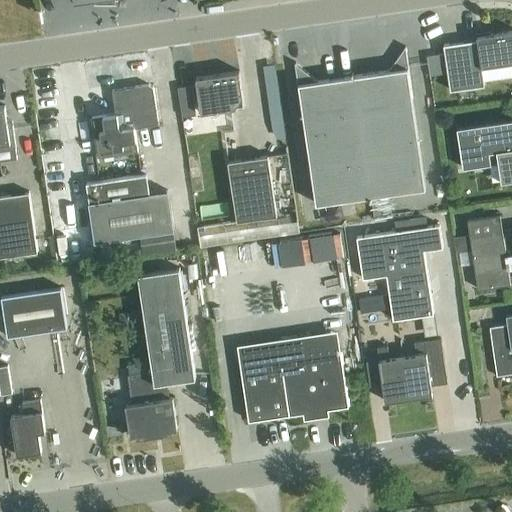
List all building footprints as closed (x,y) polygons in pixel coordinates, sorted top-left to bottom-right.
[(448,74),(451,91),(485,86),(482,67),(511,63),(511,31),(477,37),(478,41),(444,46),(445,54),(448,74)] [(388,194),(426,189),(412,98),(413,97),(406,47),(405,47),(405,49),(389,71),(318,82),(297,64),(296,63),(295,63),(303,114),(317,205),(371,197),(375,221),(392,219),(388,194)] [(445,54),(428,57),(428,61),(431,77),(448,74),(445,54)] [(196,78),(201,114),(245,107),(240,72),(196,78)] [(138,153),(135,129),(159,125),(154,88),(149,85),(113,90),(116,114),(92,118),(97,154),(102,158),(138,153)] [(196,116),(192,86),(178,88),(183,118),(196,116)] [(0,150),(16,148),(13,122),(8,122),(5,106),(0,107),(0,150)] [(511,120),(457,128),(463,169),(499,163),(502,182),(511,180),(511,120)] [(238,132),(226,134),(229,159),(241,158),(238,132)] [(277,216),(277,215),(268,156),(229,162),(238,222),(277,216)] [(90,203),(89,203),(95,243),(174,231),(168,191),(150,194),(147,174),(87,183),(90,203)] [(0,258),(38,252),(29,193),(0,197),(0,258)] [(475,264),(478,290),(511,285),(511,281),(511,280),(511,235),(504,236),(501,216),(468,220),(470,236),(454,238),(456,254),(460,253),(461,266),(475,264)] [(381,234),(387,276),(393,320),(421,316),(425,337),(437,335),(434,314),(427,269),(425,251),(443,248),(440,225),(381,234)] [(363,279),(387,276),(381,234),(357,237),(363,279)] [(128,375),(132,404),(126,405),(131,437),(135,436),(136,439),(174,433),(173,430),(178,429),(173,398),(167,399),(165,383),(196,378),(179,268),(138,275),(153,372),(148,372),(130,375),(128,375)] [(2,297),(7,337),(67,328),(61,288),(2,297)] [(372,298),(359,300),(361,314),(374,312),(372,298)] [(511,314),(506,316),(508,325),(490,327),(497,376),(511,373),(511,314)] [(416,354),(403,356),(409,398),(433,395),(429,367),(445,365),(441,339),(415,343),(416,354)] [(409,398),(403,356),(390,358),(388,347),(377,348),(385,402),(409,398)] [(241,368),(249,422),(289,416),(350,407),(342,353),(241,368)] [(146,363),(128,365),(130,375),(148,372),(146,363)] [(0,368),(0,388),(1,396),(12,394),(8,367),(0,368)] [(23,402),(24,414),(11,416),(17,456),(42,452),(39,433),(46,432),(41,400),(23,402)]
